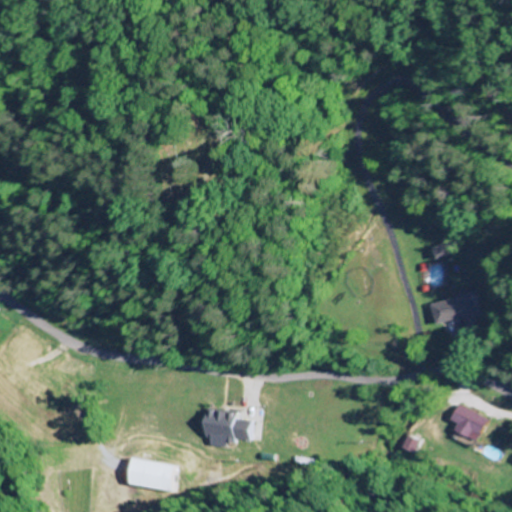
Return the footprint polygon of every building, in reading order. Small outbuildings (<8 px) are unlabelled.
[(429,248),(432,259),(447,253),(443,243),(429,248)] [(430,303),(436,326),(473,316),(468,293),(430,303)] [(38,408),(51,392),(26,371),(12,387),(38,408)] [(480,437),(488,421),(458,406),(447,428),(469,439),(472,433),(480,437)] [(264,431),(296,446),(305,427),(272,412),(264,431)] [(177,466),(134,459),(130,486),(172,493),(177,466)]
